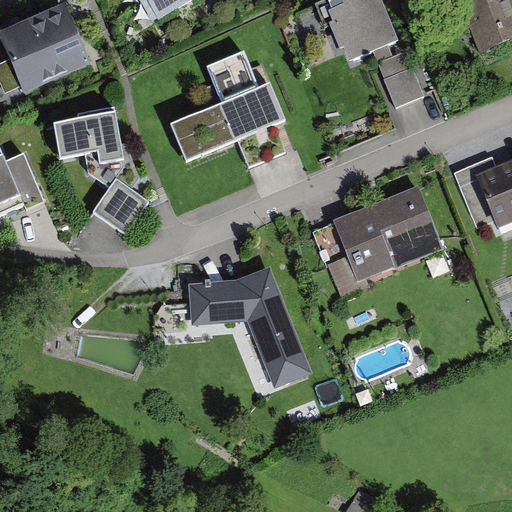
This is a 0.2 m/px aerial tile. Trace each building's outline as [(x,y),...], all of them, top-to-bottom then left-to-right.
[(194,0),(138,0),(152,22),(158,19),(159,21),(194,0)] [(379,0),(347,0),(332,6),(354,62),(397,44),(379,0)] [(511,0),(460,0),(482,54),(511,41),(511,0)] [(67,1),(0,29),(0,32),(11,59),(0,63),(0,79),(6,93),(22,86),(26,94),(94,65),(67,1)] [(246,55),(208,71),(214,87),(196,94),(205,117),(174,130),(188,163),(239,141),(250,167),(286,152),(276,128),(287,124),(262,65),(252,69),(246,55)] [(402,56),(385,63),(392,79),(385,82),(397,110),(425,98),(413,71),(409,73),(402,56)] [(117,111),(55,128),(62,163),(87,158),(89,174),(112,189),(95,216),(130,238),(150,203),(129,189),(137,178),(125,149),(117,111)] [(0,218),(25,208),(27,213),(46,204),(25,157),(6,165),(0,152),(0,218)] [(493,159),(455,175),(478,230),(511,215),(511,167),(499,173),(493,159)] [(420,195),(315,237),(327,268),(356,257),(365,279),(394,268),(389,256),(437,237),(420,195)] [(234,289),(198,290),(199,309),(208,316),(209,325),(252,320),(278,385),(309,374),(269,276),(234,289)]
